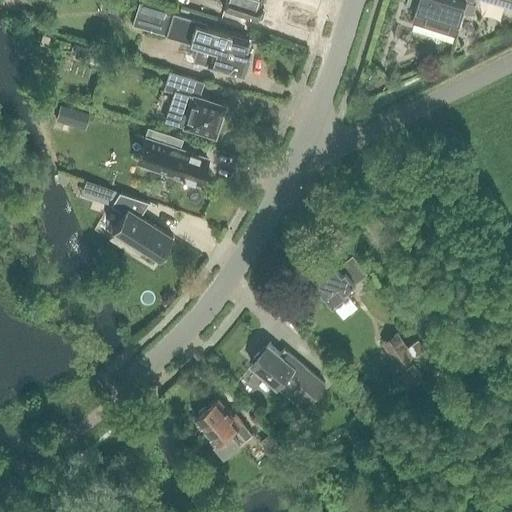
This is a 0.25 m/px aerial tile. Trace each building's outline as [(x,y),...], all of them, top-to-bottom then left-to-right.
[(261,0),(225,0),(223,8),(256,19),(256,18),(261,16),(263,7),(261,4),(261,0)] [(418,0),(413,19),(457,32),(463,13),(467,1),(466,0),(418,0)] [(165,35),(172,11),(138,1),(131,24),(165,35)] [(193,60),(242,75),(249,50),(245,49),(248,39),(205,26),(206,22),(173,12),(171,17),(166,35),(197,45),(193,60)] [(49,38),(42,35),(40,43),(47,46),(49,38)] [(165,119),(214,135),(215,132),(217,131),(219,123),(218,121),(223,105),(197,97),(203,81),(170,71),(164,88),(174,91),(165,119)] [(85,129),(89,114),(59,105),(52,131),(68,136),(71,125),(85,129)] [(148,146),(144,157),(157,162),(155,168),(186,178),(185,181),(195,184),(196,182),(199,183),(207,158),(178,148),(178,146),(172,144),(175,137),(148,128),(142,144),(148,146)] [(107,188),(101,198),(111,204),(119,192),(107,188)] [(149,202),(119,192),(111,204),(110,205),(122,213),(112,229),(158,259),(172,236),(140,215),(149,202)] [(315,283),(331,303),(344,319),(358,308),(345,292),(355,284),(345,272),(342,274),(332,261),(325,266),(319,258),(316,260),(313,255),(304,262),(308,267),(305,269),(306,270),(300,275),(310,287),(315,283)] [(396,335),(382,345),(399,368),(424,350),(418,341),(407,350),(396,335)] [(304,409),(325,384),(288,353),(284,357),(269,344),(261,353),(257,354),(253,359),(254,362),(251,365),(278,386),(304,409)] [(413,383),(422,377),(414,365),(405,371),(413,383)] [(218,443),(236,428),(246,439),(252,433),(235,413),(233,415),(218,398),(207,407),(205,407),(204,407),(199,411),(199,414),(195,417),(218,443)] [(283,449),(271,434),(259,443),(271,458),(283,449)]
